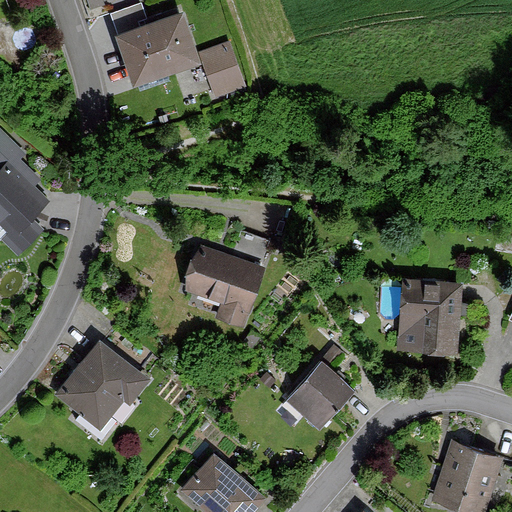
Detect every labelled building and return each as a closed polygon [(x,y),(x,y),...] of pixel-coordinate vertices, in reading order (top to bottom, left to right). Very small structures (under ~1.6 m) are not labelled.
[(202,70),(184,18),(116,41),(134,93),(202,70)] [(199,57),(215,103),(246,92),(230,46),(199,57)] [(163,109),(169,127),(189,120),(183,102),(163,109)] [(26,154),(0,131),(0,223),(15,237),(47,203),(32,189),(41,179),(20,160),(26,154)] [(263,272),(194,247),(178,289),(227,308),(223,321),(242,328),(263,272)] [(463,286),(403,284),(401,332),(427,333),(426,359),(460,360),(463,286)] [(150,381),(97,341),(54,397),(101,433),(123,404),(129,409),(150,381)] [(355,394),(322,365),(287,405),(320,433),(355,394)] [(488,511),(503,458),(447,443),(430,505),(458,511),(488,511)] [(255,511),(266,501),(214,456),(182,493),(203,511),(255,511)]
